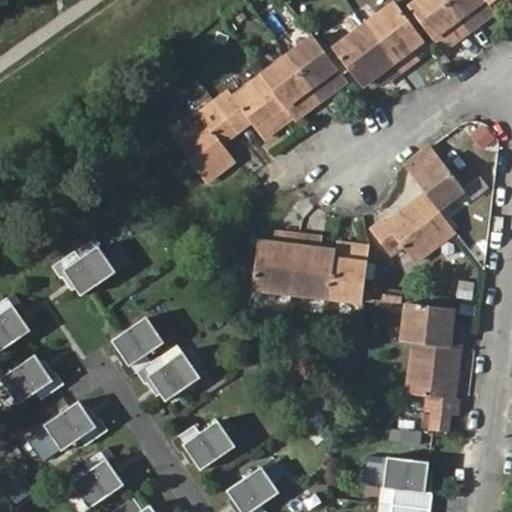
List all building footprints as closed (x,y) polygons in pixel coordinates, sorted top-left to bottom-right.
[(468,35),(442,0),(424,0),(408,12),(437,51),(446,45),(449,50),(468,35)] [(489,9),(482,0),(442,0),(468,35),(485,22),(483,18),(491,12),(489,9)] [(511,3),(511,0),(482,0),(489,9),(500,1),(501,0),(509,0),(511,4),(511,3)] [(506,8),(511,4),(509,0),(501,0),(500,1),(506,8)] [(396,8),(365,31),(399,78),(411,69),(403,59),(410,54),(423,44),(396,8)] [(494,16),(491,12),(483,18),(485,22),(494,16)] [(361,91),(372,82),(379,77),(386,88),(399,78),(365,31),(334,53),(361,91)] [(312,39),(286,59),(319,105),(338,91),(334,86),(342,80),(312,39)] [(446,45),(437,51),(441,57),(449,50),(446,45)] [(403,59),(411,69),(417,65),(410,54),(403,59)] [(259,79),(261,83),(288,118),(297,112),(302,117),(319,105),(286,59),(259,79)] [(379,92),(386,88),(379,77),(372,82),(379,92)] [(346,85),(342,80),(334,86),(338,91),(346,85)] [(232,96),(217,107),(235,131),(250,120),(256,128),(267,144),(292,125),(261,83),(236,101),(232,96)] [(210,186),(239,164),(227,149),(221,141),(235,131),(217,107),(204,117),(208,125),(180,145),(210,186)] [(288,118),(290,121),(292,125),(302,117),(297,112),(288,118)] [(250,120),(235,131),(241,139),(256,128),(250,120)] [(241,139),(235,131),(221,141),(227,149),(241,139)] [(405,173),(425,200),(435,212),(462,192),(427,149),(410,161),(414,166),(405,173)] [(414,166),(410,161),(401,168),(405,173),(414,166)] [(425,200),(409,212),(412,216),(404,223),(401,218),(390,227),(385,222),(372,232),(389,256),(402,248),(413,264),(453,236),(435,212),(425,200)] [(412,216),(409,212),(401,218),(404,223),(412,216)] [(114,270),(96,243),(78,256),(74,249),(57,259),(74,285),(80,293),(114,270)] [(270,244),(268,256),(276,257),(277,245),(270,244)] [(358,301),(364,253),(353,252),(353,246),(334,244),(332,265),(327,297),(358,301)] [(285,305),(293,248),(277,245),(276,257),(254,253),(247,300),(285,305)] [(327,297),(332,265),(308,261),(310,250),(293,248),(285,305),(325,311),(327,297)] [(57,259),(50,264),(58,276),(61,275),(70,288),(74,285),(57,259)] [(455,298),(471,300),(474,283),(458,280),(455,298)] [(12,290),(6,294),(23,319),(27,316),(18,303),(20,302),(12,290)] [(0,346),(28,328),(23,319),(6,294),(0,297),(0,346)] [(401,344),(414,345),(461,352),(462,335),(451,334),(452,326),(455,311),(406,305),(401,344)] [(162,340),(145,315),(109,338),(115,346),(132,372),(134,370),(140,366),(149,360),(144,353),(162,340)] [(463,327),(452,326),(451,334),(462,335),(463,327)] [(461,352),(414,345),(408,396),(428,399),(427,413),(434,414),(449,416),(459,417),(461,399),(455,399),(457,382),(451,381),(452,373),(458,374),(461,352)] [(115,346),(111,349),(120,362),(118,364),(126,376),(132,372),(115,346)] [(163,399),(198,377),(180,350),(162,362),(157,355),(149,360),(140,366),(158,392),(163,399)] [(32,352),(0,373),(0,379),(15,401),(33,389),(38,396),(55,386),(38,360),(32,352)] [(42,357),(38,360),(55,386),(61,381),(53,369),(51,371),(42,357)] [(140,366),(134,370),(142,382),(144,381),(153,395),(158,392),(140,366)] [(76,398),(41,422),(58,448),(77,436),(82,443),(98,432),(81,406),(76,398)] [(85,404),(81,406),(98,432),(105,428),(96,416),(94,417),(85,404)] [(449,416),(434,414),(432,430),(448,431),(449,416)] [(383,439),(413,442),(414,420),(385,417),(383,439)] [(232,446),(215,419),(196,432),(191,424),(174,435),(192,461),(197,469),(232,446)] [(298,479),(325,462),(305,431),(278,447),(298,479)] [(174,435),(168,439),(176,451),(178,450),(188,463),(192,461),(174,435)] [(111,458),(103,446),(97,450),(114,475),(118,472),(109,459),(111,458)] [(85,468),(67,481),(85,507),(119,483),(114,475),(97,450),(80,461),(85,468)] [(260,466),(282,489),(297,476),(274,453),(260,466)] [(421,465),(379,460),(376,491),(385,492),(383,508),(420,511),(422,511),(425,495),(418,495),(421,465)] [(276,492),(258,466),(223,489),(229,497),(238,511),(262,511),(257,504),(276,492)] [(14,502),(32,492),(21,474),(3,484),(14,502)] [(238,511),(229,497),(224,500),(232,511),(238,511)]
